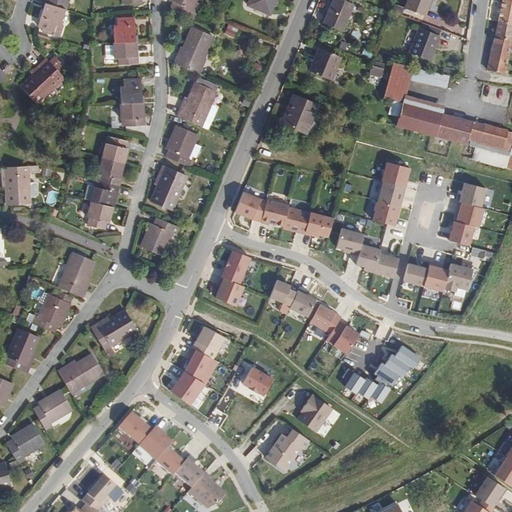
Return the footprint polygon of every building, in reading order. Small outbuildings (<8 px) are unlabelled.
[(62,27),(70,0),(47,0),(40,27),(57,32),(59,26),(62,27)] [(192,9),(196,0),(171,0),(171,1),(174,2),(171,9),(193,18),(196,11),(192,9)] [(272,16),(278,0),(251,0),(249,7),(272,16)] [(341,30),(351,4),(341,0),(329,0),(320,22),(341,30)] [(433,0),(437,1),(437,0),(406,0),(405,4),(424,11),(428,0),(433,0)] [(511,0),(501,0),(487,66),(507,70),(511,47),(511,0)] [(438,29),(440,23),(421,16),(419,23),(438,29)] [(137,58),(137,20),(118,20),(118,26),(114,26),(114,58),(118,58),(118,66),(139,66),(139,58),(137,58)] [(430,55),(438,29),(419,23),(411,48),(430,55)] [(239,29),(228,25),(224,35),(235,39),(239,29)] [(206,59),(214,39),(192,29),(182,54),(180,53),(174,65),(200,76),(207,59),(206,59)] [(333,84),(343,58),(320,49),(314,66),(311,65),(308,75),(333,84)] [(35,105),(64,78),(46,60),(39,66),(41,68),(20,89),(35,105)] [(411,77),(414,65),(393,61),(384,96),(389,98),(386,108),(402,112),(400,124),(438,133),(443,112),(405,102),(411,77)] [(383,75),(385,67),(373,62),(371,70),(383,75)] [(451,82),(453,72),(414,65),(411,77),(450,85),(451,82)] [(0,85),(9,77),(0,67),(0,85)] [(457,83),(459,74),(453,72),(451,82),(457,83)] [(144,117),(144,78),(125,78),(125,84),(121,84),(122,116),(125,116),(125,125),(147,124),(147,117),(144,117)] [(202,129),(220,87),(198,78),(189,100),(185,99),(177,117),(202,129)] [(306,135),(318,107),(292,96),(280,125),(306,135)] [(253,101),(246,97),(243,105),(250,108),(253,101)] [(511,128),(443,112),(438,133),(452,137),(469,141),(470,139),(511,148),(511,128)] [(187,160),(197,136),(176,127),(167,151),(170,152),(167,159),(189,168),(191,162),(187,160)] [(120,193),(124,180),(121,179),(128,148),(126,148),(128,141),(108,136),(106,143),(104,142),(97,173),(102,175),(99,188),(93,187),(86,218),(89,219),(87,226),(107,230),(108,224),(111,224),(118,193),(120,193)] [(511,162),(511,157),(511,148),(470,139),(469,141),(452,137),(450,148),(511,162)] [(386,163),(381,185),(403,190),(404,190),(409,168),(386,163)] [(29,206),(28,176),(38,175),(38,167),(1,169),(2,178),(7,178),(8,206),(29,206)] [(173,212),(188,178),(163,168),(160,174),(165,176),(153,204),(173,212)] [(485,188),(464,183),(459,205),(481,209),(485,188)] [(377,203),(399,208),(403,190),(381,185),(377,203)] [(260,200),(243,194),(234,217),(251,223),(252,220),(260,200)] [(260,200),(252,220),(260,223),(268,202),(260,199),(260,200)] [(288,207),(268,202),(263,226),(283,230),(283,229),(288,207)] [(376,203),(372,223),(395,228),(399,208),(377,203),(376,203)] [(481,209),(459,205),(455,225),(474,229),(478,230),(482,210),(481,209)] [(308,211),(288,207),(283,229),(304,233),(308,211)] [(332,216),(308,211),(304,233),(303,237),(327,242),(332,216)] [(163,257),(173,233),(176,235),(179,228),(157,219),(154,226),(151,224),(141,249),(163,257)] [(470,249),(474,229),(455,225),(452,224),(448,244),(470,249)] [(339,231),(335,251),(358,256),(361,245),(363,236),(339,231)] [(380,249),(361,245),(358,256),(356,268),(375,272),(379,254),(380,249)] [(82,288),(94,259),(73,251),(59,286),(83,295),(86,289),(82,288)] [(249,258),(231,251),(220,277),(219,277),(241,286),(252,259),(249,258)] [(399,259),(379,254),(375,272),(374,278),(394,282),(399,259)] [(425,268),(407,264),(402,284),(420,288),(425,268)] [(470,269),(449,264),(444,288),(465,293),(470,269)] [(447,271),(427,267),(423,289),(442,293),(447,271)] [(241,286),(219,277),(216,285),(219,286),(214,298),(234,307),(237,308),(245,288),(241,286)] [(293,288),(275,280),(268,298),(282,303),(286,305),(293,288)] [(318,302),(297,292),(288,311),(309,321),(318,302)] [(60,329),(70,304),(49,296),(40,320),(35,318),(33,325),(54,334),(57,328),(60,329)] [(338,314),(320,306),(310,326),(328,335),(338,314)] [(105,350),(137,330),(125,311),(109,322),(107,318),(91,328),(105,350)] [(358,335),(337,321),(328,335),(325,341),(345,353),(358,335)] [(226,339),(203,328),(193,348),(216,359),(226,339)] [(28,363),(39,338),(18,329),(4,361),(28,372),(32,365),(28,363)] [(410,368),(418,357),(398,345),(392,355),(388,353),(380,365),(377,363),(371,372),(389,384),(396,373),(400,375),(407,366),(410,368)] [(212,360),(197,352),(186,374),(200,381),(212,360)] [(71,394),(104,374),(92,355),(76,365),(73,362),(58,372),(71,394)] [(274,379),(252,368),(243,386),(265,397),(274,379)] [(377,402),(386,389),(376,382),(374,384),(363,376),(361,379),(349,371),(340,386),(353,394),(355,391),(366,399),(368,396),(377,402)] [(206,387),(185,374),(170,393),(191,408),(206,387)] [(4,409),(12,384),(0,379),(0,410),(1,408),(4,409)] [(72,411),(62,391),(39,403),(40,406),(33,410),(45,431),(52,428),(49,423),(72,411)] [(333,409),(311,396),(308,402),(309,403),(306,407),(305,407),(302,412),(303,413),(297,422),(318,434),(333,409)] [(147,440),(153,433),(132,414),(118,430),(140,448),(147,440)] [(23,457),(45,443),(33,424),(11,438),(13,441),(7,445),(19,465),(26,461),(23,457)] [(139,449),(158,465),(170,451),(174,446),(156,429),(153,433),(147,440),(140,448),(139,449)] [(283,436),(267,460),(286,473),(302,450),(304,451),(310,443),(294,431),(293,431),(287,439),(283,436)] [(174,476),(185,464),(170,451),(158,465),(157,466),(172,479),(174,476)] [(511,460),(507,457),(494,476),(511,487),(511,486),(511,460)] [(205,475),(187,461),(185,464),(174,476),(191,491),(205,475)] [(0,486),(14,482),(8,463),(0,465),(0,486)] [(117,488),(102,475),(81,501),(94,511),(100,511),(110,500),(108,499),(117,488)] [(211,480),(205,475),(191,491),(190,492),(210,509),(217,507),(226,496),(210,482),(211,480)] [(486,477),(474,496),(491,507),(496,500),(498,501),(506,490),(486,477)] [(470,501),(462,511),(491,511),(493,509),(491,507),(481,500),(478,505),(470,501)] [(411,511),(410,501),(399,502),(400,510),(405,509),(405,511),(411,511)]
